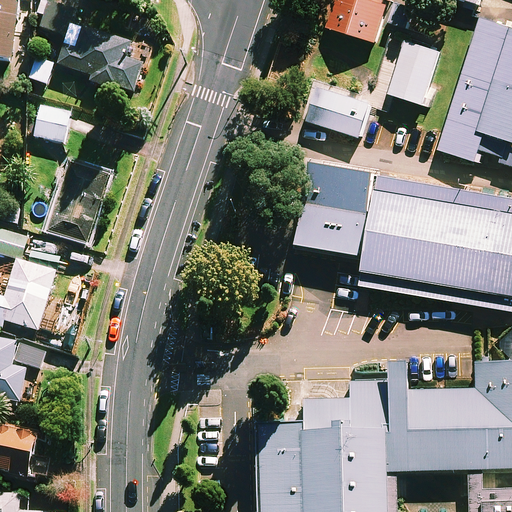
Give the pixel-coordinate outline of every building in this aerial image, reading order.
[(0,0),(0,59),(12,62),(22,1),(32,3),(32,0),(0,0)] [(341,0),(332,28),(376,42),(388,0),(341,0)] [(420,9),(400,0),(398,0),(389,21),(410,30),(420,9)] [(511,2),(505,0),(482,0),(442,122),(511,145),(511,2)] [(91,82),(118,92),(119,89),(136,95),(152,52),(73,24),(78,13),(50,3),(41,28),(69,38),(59,66),(92,77),(91,82)] [(451,26),(418,15),(397,78),(430,88),(451,26)] [(54,64),(38,60),(31,82),(48,87),(54,64)] [(379,83),(324,65),(312,101),(367,119),(379,83)] [(71,115),(32,107),(26,135),(38,138),(34,154),(62,160),(71,115)] [(110,177),(72,165),(51,233),(89,245),(110,177)] [(511,197),(382,174),(366,262),(511,288),(511,197)] [(374,195),(315,184),(307,227),(366,237),(374,195)] [(28,239),(0,230),(0,255),(22,262),(28,239)] [(62,245),(33,240),(31,254),(60,259),(62,245)] [(33,257),(30,265),(19,262),(7,301),(0,298),(0,327),(3,329),(6,322),(40,332),(58,274),(47,271),(50,262),(33,257)] [(47,352),(0,340),(0,399),(21,404),(30,366),(42,369),(47,352)] [(511,511),(511,491),(483,493),(482,473),(511,472),(511,364),(471,365),(472,392),(409,394),(408,366),(388,366),(389,383),(349,384),(349,401),(301,402),(302,427),(255,428),(257,511),(511,511)] [(39,432),(0,426),(0,472),(32,478),(39,432)] [(21,511),(22,496),(0,494),(0,511),(21,511)]
